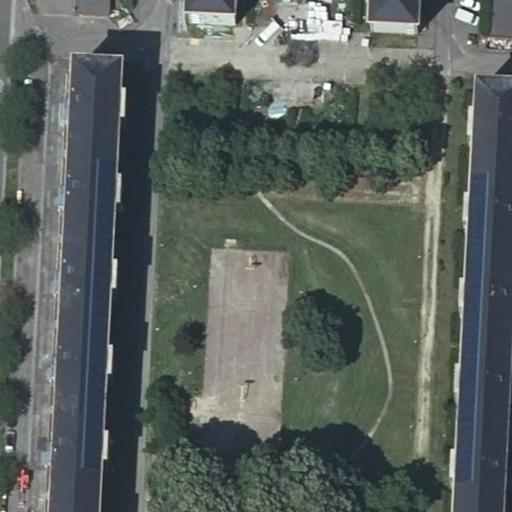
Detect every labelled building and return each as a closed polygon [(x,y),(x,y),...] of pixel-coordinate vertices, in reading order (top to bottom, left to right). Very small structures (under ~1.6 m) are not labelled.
[(106,17),(107,0),(79,0),(79,15),(106,17)] [(234,25),(235,0),(188,0),(187,23),(234,25)] [(373,0),(372,31),(417,34),(419,0),(418,0),(373,0)] [(511,37),(511,0),(490,0),(489,37),(511,37)] [(97,511),(119,73),(72,71),(71,105),(70,123),(66,190),(66,208),(62,276),(61,294),(58,362),(57,380),(54,447),(53,465),(50,511),(97,511)] [(511,92),(476,90),(455,511),(502,511),(504,486),(505,468),(508,401),(509,383),(511,325),(511,92)] [(71,105),(62,105),(61,123),(70,123),(71,105)] [(66,190),(58,190),(57,208),(66,208),(66,190)] [(62,276),(54,275),(53,293),(61,294),(62,276)] [(58,362),(49,361),(48,379),(57,380),(58,362)] [(54,447),(45,446),(44,465),(53,465),(54,447)]
